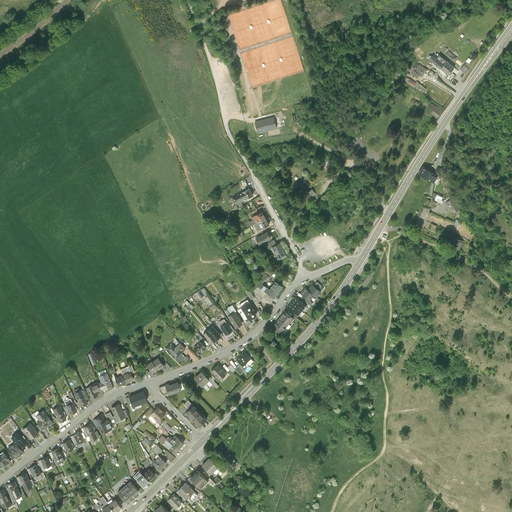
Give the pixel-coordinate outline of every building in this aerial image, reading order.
[(445,54),(454,61),(457,58),(448,51),(445,54)] [(431,56),(430,55),(428,57),(428,58),(448,75),(454,68),(450,64),(451,63),(450,62),(449,63),(439,55),(436,59),(434,57),(432,55),(431,56)] [(469,65),(467,63),(460,69),(465,74),(469,69),(467,67),(469,65)] [(426,70),(419,64),(414,71),(413,70),(411,73),(417,79),(420,75),(421,77),(426,70)] [(416,84),(407,78),(405,81),(423,94),(426,89),(417,82),(416,84)] [(436,107),(431,104),(428,107),(433,111),(431,114),(437,118),(442,111),(436,107)] [(276,128),(273,117),(266,119),(267,121),(260,123),(259,121),(255,122),(258,133),(276,128)] [(437,176),(423,167),(419,173),(434,182),(437,176)] [(309,192),(301,184),(297,188),(308,200),(311,197),(308,194),(309,193),(309,192)] [(253,196),(249,189),(233,198),(237,205),(253,196)] [(441,203),(442,197),(435,195),(433,201),(441,203)] [(453,198),(445,203),(451,212),(453,211),(454,213),(460,209),(453,198)] [(254,216),(258,223),(265,219),(262,212),(260,213),(259,212),(256,213),(257,215),(254,216)] [(265,219),(258,223),(254,225),(256,228),(260,226),(262,230),(269,226),(265,219)] [(270,239),(267,233),(256,239),(259,245),(270,239)] [(462,243),(453,238),(449,246),(455,249),(455,251),(458,252),(462,243)] [(285,254),(279,244),(272,248),(278,258),(285,254)] [(283,287),(275,282),(270,290),(261,284),(268,278),(266,275),(249,288),(259,304),(263,298),(271,304),(283,287)] [(266,286),(273,280),(270,277),(264,282),(266,286)] [(312,285),(308,291),(314,296),(316,298),(321,293),(318,290),(313,287),(312,285)] [(213,303),(203,288),(195,293),(205,308),(213,303)] [(309,301),(314,296),(308,291),(305,289),(301,294),(309,301)] [(294,300),(292,302),(302,311),(306,306),(296,298),(294,301),(294,300)] [(257,315),(247,300),(239,304),(249,320),(257,315)] [(184,307),(188,312),(195,306),(191,302),(184,307)] [(302,311),(292,302),(290,305),(291,305),(289,307),(298,315),(302,311)] [(240,320),(235,312),(232,314),(228,308),(225,311),(236,328),(242,324),(240,320)] [(293,319),(285,312),(274,325),(276,327),(282,332),(293,319)] [(226,324),(224,321),(222,322),(222,321),(219,322),(219,323),(219,324),(224,332),(222,334),(228,341),(235,336),(232,330),(232,331),(227,324),(227,323),(226,324)] [(212,326),(208,330),(216,339),(220,336),(212,326)] [(216,339),(208,330),(203,334),(212,343),(216,339)] [(185,348),(175,339),(165,349),(175,359),(185,348)] [(206,348),(200,342),(194,348),(200,354),(206,348)] [(251,358),(244,351),(236,359),(237,360),(237,362),(239,364),(241,366),(242,365),(243,365),(251,358)] [(158,358),(152,362),(158,370),(164,366),(158,358)] [(158,370),(152,362),(146,366),(152,374),(158,370)] [(241,366),(239,364),(234,369),(240,375),(245,370),(241,366)] [(225,373),(217,365),(211,371),(219,379),(225,373)] [(121,370),(123,376),(126,383),(134,380),(131,374),(135,372),(132,366),(121,370)] [(102,382),(99,384),(101,389),(104,388),(106,392),(113,389),(105,370),(98,373),(102,382)] [(208,380),(201,372),(195,378),(202,385),(208,380)] [(126,383),(123,376),(116,379),(119,386),(126,383)] [(181,390),(178,382),(169,386),(168,385),(169,384),(165,385),(167,390),(169,395),(181,390)] [(96,392),(101,389),(98,384),(93,386),(92,386),(86,389),(91,398),(97,395),(96,392)] [(87,403),(81,391),(75,394),(81,407),(87,403)] [(145,397),(143,392),(130,397),(133,406),(141,403),(140,400),(141,400),(141,399),(145,397)] [(76,411),(73,403),(66,406),(70,414),(76,411)] [(125,417),(119,405),(111,408),(117,420),(125,417)] [(66,419),(60,406),(53,409),(59,422),(66,419)] [(199,412),(193,406),(186,413),(199,427),(207,420),(202,414),(203,413),(200,411),(199,412)] [(165,413),(158,407),(150,415),(157,421),(165,413)] [(51,422),(42,411),(35,416),(38,420),(37,421),(43,429),(47,426),(46,426),(51,422)] [(115,422),(110,412),(105,415),(108,420),(110,424),(115,422)] [(105,422),(102,416),(96,419),(100,427),(101,427),(104,432),(112,428),(110,424),(108,420),(105,422)] [(139,420),(134,427),(136,429),(142,423),(139,420)] [(33,427),(31,423),(23,429),(26,433),(30,438),(37,433),(33,427)] [(157,430),(163,436),(170,442),(173,439),(167,434),(171,429),(165,424),(162,428),(160,426),(157,430)] [(94,432),(91,425),(85,427),(91,440),(99,437),(96,431),(94,432)] [(26,444),(18,432),(12,437),(16,442),(20,448),(26,444)] [(84,440),(80,432),(74,435),(77,443),(84,440)] [(147,445),(151,441),(147,436),(142,441),(147,445)] [(173,446),(170,442),(163,436),(159,441),(175,454),(179,450),(178,449),(173,446)] [(173,439),(170,442),(173,446),(178,449),(184,443),(175,436),(173,439)] [(73,448),(69,441),(63,443),(66,451),(73,448)] [(20,448),(16,442),(11,445),(13,447),(9,450),(15,457),(19,454),(20,453),(21,453),(23,452),(20,448)] [(158,455),(163,450),(157,445),(153,450),(158,455)] [(64,461),(58,448),(52,451),(57,464),(64,461)] [(11,461),(3,451),(0,454),(0,461),(4,466),(11,461)] [(50,462),(47,456),(41,459),(45,467),(51,465),(52,467),(55,466),(53,460),(50,462)] [(159,471),(166,463),(158,456),(157,457),(158,458),(155,462),(154,461),(151,464),(159,471)] [(218,465),(210,457),(202,465),(210,473),(212,471),(216,475),(221,469),(218,466),(218,465)] [(42,477),(37,465),(30,468),(36,480),(42,477)] [(143,475),(149,481),(155,476),(148,469),(143,475)] [(208,479),(198,469),(190,477),(200,487),(208,479)] [(143,487),(149,481),(143,475),(139,471),(133,476),(138,481),(137,481),(143,487)] [(31,485),(26,473),(19,476),(25,488),(31,485)] [(22,494),(15,480),(8,483),(15,497),(22,494)] [(138,490),(130,482),(117,493),(125,502),(126,502),(129,500),(128,499),(135,493),(135,494),(138,491),(138,490)] [(194,490),(186,482),(179,489),(187,498),(194,490)] [(8,497),(4,489),(0,490),(0,497),(1,500),(0,500),(0,504),(2,508),(9,505),(10,506),(14,504),(11,496),(8,497)] [(182,501),(174,494),(168,500),(176,507),(182,501)] [(116,500),(109,505),(114,511),(121,507),(116,500)] [(103,511),(114,511),(109,505),(107,502),(100,507),(103,511)]
